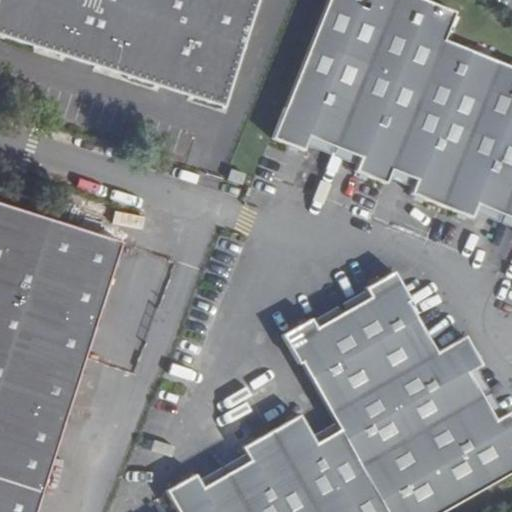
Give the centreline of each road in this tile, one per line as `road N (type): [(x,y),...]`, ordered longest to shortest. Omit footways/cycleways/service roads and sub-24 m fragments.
road 1 (unknown): [(89,511),(231,139)]
road 2 (unknown): [(231,139),(0,66)]
road 3 (unclassified): [(224,211),(0,141)]
road 4 (unknown): [(231,139),(284,0)]
